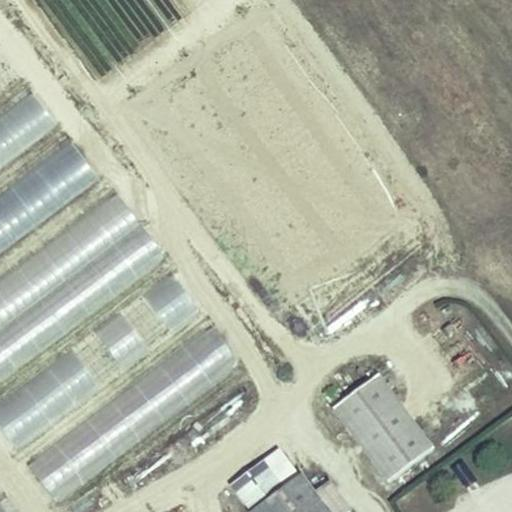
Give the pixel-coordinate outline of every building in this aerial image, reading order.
[(0,49),(0,94),(21,79),(0,49)] [(0,167),(57,125),(32,91),(0,114),(0,167)] [(0,251),(100,179),(71,141),(0,192),(0,251)] [(0,277),(0,377),(166,257),(118,191),(0,277)] [(172,272),(0,400),(0,430),(15,450),(201,310),(172,272)] [(50,497),(242,369),(216,330),(23,457),(50,497)] [(335,408),(392,482),(439,447),(382,373),(335,408)] [(334,511),(297,460),(245,498),(255,511),(334,511)] [(0,511),(19,511),(7,495),(0,499),(0,511)]
